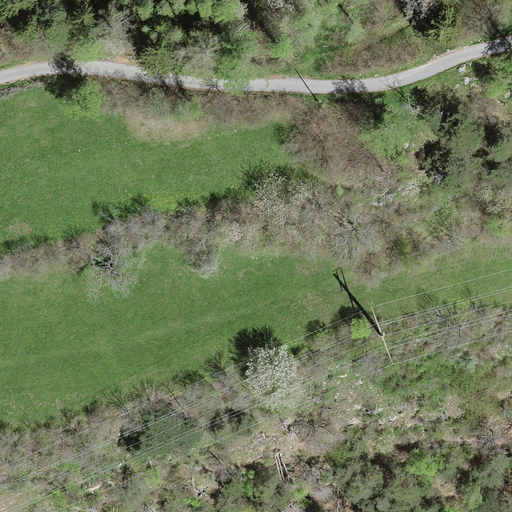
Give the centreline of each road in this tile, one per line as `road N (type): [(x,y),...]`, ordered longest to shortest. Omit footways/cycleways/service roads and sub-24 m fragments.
road 1 (residential): [(0,77),(60,66),(199,83),(368,85),(511,42)]
road 2 (track): [(290,84),(309,61),(437,0)]
